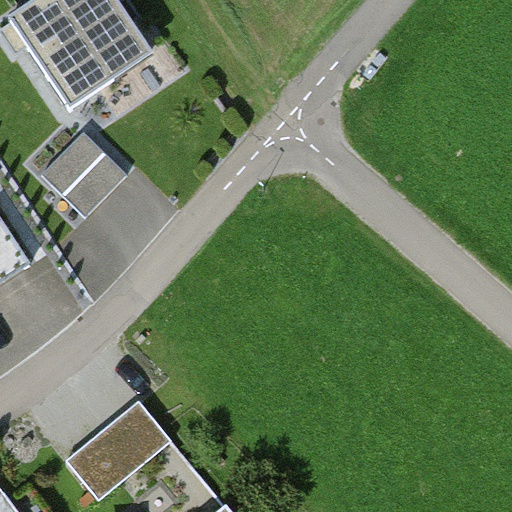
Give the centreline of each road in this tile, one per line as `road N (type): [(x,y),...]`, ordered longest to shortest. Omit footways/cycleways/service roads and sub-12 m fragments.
road 1 (residential): [(0,404),(131,299),(259,153),(293,130)]
road 2 (unclassified): [(511,322),(293,130)]
road 3 (unclassified): [(293,130),(392,0)]
